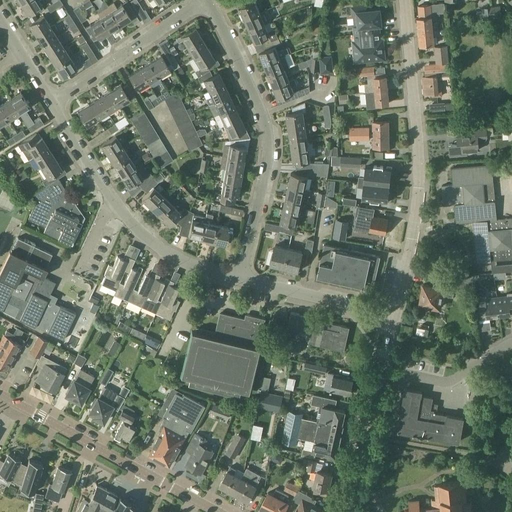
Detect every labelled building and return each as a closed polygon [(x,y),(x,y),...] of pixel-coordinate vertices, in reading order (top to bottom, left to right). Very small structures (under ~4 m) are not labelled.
[(25,17),(28,15),(43,5),(40,0),(27,0),(21,4),(24,9),(21,11),(25,17)] [(57,0),(47,7),(51,12),(63,4),(60,0),(57,0)] [(144,10),(139,2),(137,0),(132,0),(131,1),(139,14),(144,10)] [(245,0),(247,4),(239,8),(244,19),(260,12),(255,1),(257,0),(245,0)] [(133,11),(127,1),(122,4),(117,7),(114,2),(108,6),(121,26),(131,19),(128,14),(133,11)] [(431,5),(432,13),(439,13),(439,15),(445,15),(444,4),(431,5)] [(417,17),(419,31),(433,30),(438,30),(437,22),(432,22),(432,13),(431,5),(418,6),(419,17),(417,17)] [(500,5),(487,7),(490,22),(502,20),(500,5)] [(82,22),(87,18),(79,6),(74,10),(82,22)] [(122,29),(121,26),(108,6),(97,12),(101,17),(110,32),(115,29),(117,32),(122,29)] [(367,6),(353,7),(355,34),(353,34),(379,32),(378,25),(381,25),(380,19),(380,16),(381,16),(381,11),(380,11),(379,9),(368,10),(367,6)] [(271,21),(266,10),(260,12),(244,19),(249,31),(271,21)] [(31,17),(34,21),(29,24),(35,35),(50,25),(44,15),(39,18),(36,14),(31,17)] [(101,17),(85,27),(90,36),(93,40),(98,37),(99,39),(110,32),(101,17)] [(278,38),(274,29),(271,21),(249,31),(255,43),(262,39),(264,44),(278,38)] [(310,22),(309,31),(317,31),(318,22),(310,22)] [(74,33),(79,29),(76,24),(70,27),(74,33)] [(42,45),(57,36),(50,25),(35,35),(42,45)] [(179,43),(183,40),(187,48),(203,39),(196,27),(176,39),(179,43)] [(438,30),(433,30),(419,31),(420,46),(434,44),(434,35),(438,35),(438,30)] [(379,32),(353,34),(353,35),(355,34),(356,42),(354,42),(354,47),(358,47),(359,57),(367,56),(368,60),(384,58),(383,45),(380,45),(379,32)] [(80,43),(86,40),(82,35),(77,38),(80,43)] [(57,36),(42,45),(49,56),(60,48),(64,46),(57,36)] [(276,46),(281,43),(283,43),(280,37),(278,38),(264,44),(267,49),(259,52),(264,64),(285,55),(289,54),(286,47),(278,51),(276,46)] [(187,48),(194,58),(209,48),(203,39),(187,48)] [(95,54),(87,42),(82,45),(89,57),(95,54)] [(458,78),(470,78),(470,43),(458,43),(458,78)] [(64,46),(60,48),(49,56),(55,66),(70,57),(64,46)] [(171,51),(168,47),(163,50),(170,62),(176,59),(174,56),(178,53),(175,48),(171,51)] [(189,60),(195,71),(199,77),(211,69),(208,63),(215,59),(209,48),(194,58),(189,60)] [(447,52),(435,53),(436,63),(448,62),(447,52)] [(160,76),(170,69),(161,55),(150,61),(160,76)] [(285,55),(264,64),(269,75),(285,69),(290,67),(285,55)] [(319,56),(321,72),(331,71),(329,55),(319,56)] [(62,76),(77,67),(70,57),(55,66),(62,76)] [(312,58),(307,60),(304,61),(306,66),(309,65),(311,70),(317,71),(319,58),(312,58)] [(174,69),(180,66),(176,59),(170,62),(174,69)] [(163,82),(160,76),(150,61),(140,68),(149,83),(152,88),(163,82)] [(437,82),(437,72),(449,71),(448,62),(436,63),(429,64),(430,71),(425,72),(426,76),(423,76),(424,93),(432,93),(432,96),(442,95),(441,82),(437,82)] [(0,94),(6,90),(2,84),(18,73),(14,65),(0,74),(0,94)] [(374,66),(360,67),(361,75),(375,74),(374,66)] [(138,89),(149,83),(140,68),(129,75),(138,89)] [(203,86),(206,85),(209,91),(225,83),(219,72),(213,75),(211,69),(199,77),(201,81),(203,86)] [(285,69),(269,75),(273,87),(290,80),(285,69)] [(380,74),(380,77),(368,78),(368,83),(364,83),(365,92),(388,90),(386,76),(385,76),(385,73),(380,74)] [(279,105),(288,101),(303,95),(301,89),(294,92),(292,87),(298,84),(296,78),(290,80),(273,87),(278,99),(277,99),(279,105)] [(130,99),(135,96),(127,83),(122,86),(121,84),(110,91),(119,106),(130,99)] [(209,105),(230,95),(225,83),(209,91),(205,93),(207,98),(206,98),(209,105)] [(160,95),(155,98),(158,103),(163,100),(165,99),(171,95),(168,89),(160,95)] [(388,90),(365,92),(367,108),(377,107),(377,104),(389,103),(388,90)] [(21,91),(10,98),(20,113),(28,126),(34,122),(25,109),(30,106),(21,91)] [(119,106),(110,91),(99,97),(108,112),(119,106)] [(181,98),(177,91),(171,95),(165,99),(168,104),(181,98)] [(214,116),(235,106),(230,95),(209,105),(214,116)] [(89,104),(98,119),(108,112),(99,97),(89,104)] [(20,113),(10,98),(0,104),(0,106),(9,120),(20,113)] [(144,100),(147,104),(150,109),(158,103),(155,98),(150,102),(148,98),(144,100)] [(184,104),(183,103),(181,98),(168,104),(170,110),(184,104)] [(286,113),(288,126),(305,123),(304,112),(306,112),(305,102),(292,107),(293,112),(286,113)] [(445,102),(435,103),(436,110),(446,109),(445,102)] [(98,119),(89,104),(78,110),(87,125),(98,119)] [(173,116),(186,109),(184,104),(170,110),(173,116)] [(0,125),(9,120),(0,106),(0,125)] [(225,125),(241,117),(235,106),(214,116),(219,127),(225,125)] [(143,110),(130,117),(134,122),(146,115),(143,110)] [(191,118),(188,113),(174,119),(177,125),(191,118)] [(146,115),(134,122),(137,127),(149,120),(146,115)] [(228,137),(230,140),(250,137),(241,117),(225,125),(230,136),(228,137)] [(40,118),(28,126),(31,131),(44,123),(40,118)] [(193,124),(191,120),(191,118),(177,125),(180,130),(193,124)] [(120,120),(115,123),(119,129),(123,125),(120,120)] [(140,133),(152,125),(149,120),(137,127),(140,133)] [(374,133),(389,133),(389,120),(374,121),(374,133)] [(110,126),(108,127),(112,133),(114,132),(119,129),(115,123),(110,126)] [(290,138),(307,136),(305,123),(288,126),(290,138)] [(143,138),(156,130),(152,125),(140,133),(143,138)] [(96,135),(99,141),(112,133),(108,127),(96,135)] [(195,127),(182,134),(184,139),(198,133),(195,127)] [(479,143),(482,143),(485,139),(485,136),(488,136),(487,127),(471,128),(471,135),(460,136),(463,154),(467,154),(467,150),(479,149),(479,143)] [(25,135),(22,130),(17,133),(21,138),(25,135)] [(146,143),(159,135),(156,130),(143,138),(146,143)] [(40,137),(36,132),(19,144),(22,149),(27,146),(34,156),(49,147),(42,136),(40,137)] [(13,136),(16,141),(21,138),(17,133),(13,136)] [(184,139),(187,145),(200,138),(198,135),(198,133),(184,139)] [(389,133),(374,133),(374,146),(389,146),(389,133)] [(116,135),(101,144),(108,155),(123,146),(116,135)] [(313,143),(308,143),(307,136),(290,138),(292,151),(314,147),(313,143)] [(463,154),(460,136),(457,136),(458,143),(449,143),(450,155),(463,154)] [(247,147),(246,153),(247,153),(250,137),(230,140),(230,144),(247,147)] [(187,145),(189,150),(203,144),(200,138),(187,145)] [(161,139),(148,147),(151,152),(164,144),(161,139)] [(154,157),(167,149),(164,144),(151,152),(154,157)] [(247,147),(230,144),(227,156),(245,159),(246,153),(247,147)] [(331,147),(330,155),(332,155),(339,155),(339,149),(339,146),(332,145),(332,146),(331,146),(331,147)] [(123,146),(108,155),(114,165),(129,156),(123,146)] [(41,167),(56,157),(49,147),(34,156),(41,167)] [(315,147),(314,147),(292,151),(294,163),(311,160),(310,155),(316,154),(315,147)] [(157,162),(170,154),(167,149),(154,157),(157,162)] [(160,167),(173,160),(170,154),(157,162),(160,167)] [(121,176),(136,167),(129,156),(114,165),(121,176)] [(225,168),(243,171),(245,159),(227,156),(225,168)] [(56,157),(41,167),(48,177),(43,180),(46,186),(59,178),(55,172),(63,168),(56,157)] [(361,159),(342,158),(342,167),(361,168),(361,159)] [(136,167),(121,176),(128,186),(126,188),(131,196),(141,187),(156,175),(153,170),(148,174),(141,163),(136,167)] [(457,222),(473,221),(497,219),(492,164),(452,168),(453,184),(442,185),(443,201),(444,205),(455,204),(457,222)] [(358,181),(389,184),(390,177),(391,177),(392,167),(388,166),(388,168),(383,168),(383,166),(374,165),(374,167),(367,166),(366,177),(359,176),(358,181)] [(243,171),(225,168),(223,181),(240,184),(243,171)] [(24,171),(19,174),(22,179),(28,176),(24,171)] [(160,172),(156,175),(141,187),(147,193),(141,198),(150,207),(163,195),(154,186),(158,182),(164,177),(160,172)] [(289,185),(306,189),(309,176),(292,173),(289,185)] [(58,203),(59,201),(65,188),(59,178),(46,186),(58,203)] [(177,189),(181,185),(177,180),(173,184),(177,189)] [(236,196),(238,196),(240,184),(223,181),(221,193),(215,192),(213,198),(235,203),(234,202),(236,196)] [(389,184),(358,181),(358,187),(364,187),(363,198),(370,199),(370,200),(380,201),(380,200),(385,200),(385,202),(389,202),(390,192),(388,192),(389,184)] [(286,197),(303,201),(306,189),(289,185),(286,197)] [(46,186),(34,194),(37,199),(29,218),(47,227),(58,203),(46,186)] [(72,244),(82,223),(85,217),(66,187),(65,188),(59,201),(58,203),(47,227),(45,231),(72,244)] [(159,216),(172,203),(163,195),(150,207),(159,216)] [(337,202),(325,195),(324,205),(336,207),(337,202)] [(192,196),(190,204),(198,206),(200,198),(192,196)] [(356,198),(344,196),(343,203),(355,205),(356,198)] [(303,201),(286,197),(283,209),(300,213),(303,201)] [(169,225),(170,224),(171,225),(177,221),(181,225),(188,211),(189,210),(185,208),(181,212),(172,203),(159,216),(169,225)] [(242,215),(243,209),(217,203),(216,209),(242,215)] [(345,220),(348,207),(339,205),(336,218),(345,220)] [(356,220),(354,228),(370,231),(385,234),(388,219),(373,216),(375,208),(359,206),(357,206),(354,219),(356,220)] [(280,222),(297,226),(300,213),(283,209),(280,222)] [(206,217),(193,214),(194,213),(188,211),(181,225),(183,226),(181,235),(188,237),(188,236),(200,239),(205,221),(206,217)] [(205,244),(212,245),(217,224),(211,223),(213,215),(206,213),(206,217),(205,221),(200,239),(206,240),(205,244)] [(511,269),(511,217),(497,219),(473,221),(477,261),(491,260),(492,272),(511,269)] [(335,219),(333,237),(346,239),(348,221),(335,219)] [(264,228),(279,231),(280,225),(266,222),(264,228)] [(225,245),(229,227),(217,224),(212,245),(218,247),(219,243),(224,244),(224,245),(225,245)] [(294,228),(280,225),(279,231),(292,234),(294,228)] [(59,297),(50,293),(56,282),(42,275),(52,253),(18,237),(0,275),(0,308),(45,330),(63,339),(76,312),(56,303),(59,297)] [(314,240),(308,239),(305,252),(312,254),(314,240)] [(381,256),(324,243),(317,275),(374,287),(380,260),(381,256)] [(284,267),(289,248),(276,245),(273,257),(271,264),(284,267)] [(289,248),(284,267),(298,271),(303,251),(289,248)] [(119,282),(125,270),(130,257),(127,256),(125,259),(117,256),(114,263),(116,264),(115,267),(109,264),(104,274),(105,275),(101,284),(109,288),(111,285),(116,288),(117,288),(119,282)] [(125,270),(129,272),(135,259),(130,257),(125,270)] [(130,275),(128,274),(124,284),(119,282),(117,288),(116,288),(113,294),(122,298),(123,295),(128,298),(129,298),(133,288),(143,267),(139,266),(137,269),(134,268),(130,275)] [(127,300),(128,300),(136,304),(137,301),(142,304),(143,304),(156,273),(153,272),(151,276),(147,274),(144,281),(142,280),(137,290),(133,288),(129,298),(128,298),(127,300)] [(147,309),(155,313),(156,313),(157,310),(156,310),(170,280),(165,277),(164,281),(158,279),(160,275),(156,273),(143,304),(142,304),(141,306),(142,307),(143,304),(148,307),(147,309)] [(423,283),(420,303),(440,307),(442,295),(450,296),(453,297),(454,291),(456,291),(457,287),(467,289),(471,289),(472,282),(468,281),(448,277),(447,282),(438,280),(432,279),(432,285),(426,284),(423,283)] [(175,310),(180,300),(173,298),(175,295),(177,296),(180,288),(172,285),(174,281),(170,280),(156,310),(157,310),(162,313),(161,315),(170,319),(174,310),(175,310)] [(497,297),(499,315),(507,314),(508,316),(511,315),(511,292),(507,293),(508,296),(497,297)] [(486,296),(479,297),(482,319),(491,318),(491,316),(499,315),(497,297),(486,298),(486,296)] [(138,307),(136,312),(146,316),(148,311),(138,307)] [(300,313),(291,311),(285,340),(284,340),(283,345),(284,346),(283,348),(300,352),(303,338),(310,340),(309,342),(345,350),(345,348),(346,348),(348,342),(347,342),(350,327),(312,318),(307,317),(299,315),(300,313)] [(250,391),(261,347),(258,346),(265,319),(246,314),(245,318),(221,313),(216,332),(197,327),(196,331),(193,331),(183,375),(192,377),(190,385),(239,397),(241,389),(250,391)] [(104,314),(101,320),(107,322),(110,316),(104,314)] [(114,327),(125,331),(127,325),(116,321),(114,327)] [(0,344),(8,349),(14,340),(16,335),(7,330),(5,335),(0,343),(0,344)] [(8,349),(17,354),(25,340),(16,335),(14,340),(8,349)] [(39,357),(48,341),(39,336),(38,336),(29,352),(39,357)] [(143,340),(142,342),(149,345),(152,339),(145,336),(143,340)] [(112,351),(116,341),(110,339),(106,349),(112,351)] [(8,349),(0,344),(0,355),(3,358),(8,349)] [(17,354),(8,349),(3,358),(12,363),(17,354)] [(67,367),(42,354),(38,362),(44,365),(36,380),(41,383),(55,390),(60,379),(61,380),(63,377),(62,376),(64,373),(65,373),(67,367)] [(74,362),(81,366),(85,358),(79,354),(74,362)] [(3,358),(0,355),(0,366),(8,371),(12,363),(3,358)] [(306,360),(304,369),(325,373),(327,365),(306,360)] [(108,367),(100,381),(105,384),(113,370),(108,367)] [(80,368),(66,394),(71,397),(70,399),(78,404),(79,402),(80,403),(81,401),(83,402),(87,394),(86,393),(89,388),(88,387),(94,376),(80,368)] [(329,372),(325,388),(350,394),(354,378),(329,372)] [(118,394),(104,386),(98,397),(97,397),(96,398),(95,397),(90,405),(92,406),(89,412),(94,414),(93,416),(103,422),(118,394)] [(405,390),(397,430),(412,433),(428,436),(428,435),(459,440),(463,417),(435,412),(437,403),(431,402),(432,397),(421,395),(422,391),(405,388),(404,390),(405,390)] [(259,402),(280,407),(283,395),(261,391),(259,402)] [(177,392),(164,416),(156,432),(160,434),(154,445),(155,445),(151,454),(169,464),(174,456),(176,456),(181,446),(180,445),(188,430),(192,432),(206,405),(185,394),(184,396),(177,392)] [(337,400),(314,395),(312,401),(321,403),(320,408),(322,408),(320,418),(343,423),(343,422),(346,410),(331,407),(332,405),(336,406),(337,400)] [(210,411),(217,415),(221,406),(213,404),(210,411)] [(135,414),(123,408),(118,417),(124,420),(117,432),(116,434),(117,435),(117,436),(120,438),(121,437),(122,437),(123,436),(130,440),(137,427),(131,423),(135,414)] [(303,413),(289,410),(284,433),(298,436),(298,437),(315,441),(325,443),(327,445),(338,447),(344,423),(343,422),(343,423),(320,418),(316,417),(315,421),(302,418),(303,413)] [(208,436),(197,431),(192,441),(198,444),(187,464),(202,472),(214,449),(208,446),(210,443),(205,441),(208,436)] [(246,437),(238,433),(227,453),(235,457),(246,437)] [(298,436),(284,433),(282,442),(296,445),(298,437),(298,436)] [(304,448),(302,454),(313,457),(314,451),(338,456),(340,447),(338,447),(327,445),(325,443),(315,441),(313,451),(304,448)] [(0,473),(11,479),(19,464),(19,463),(21,459),(8,453),(3,461),(0,459),(0,473)] [(283,457),(273,453),(270,460),(280,464),(283,457)] [(19,464),(11,479),(21,484),(19,487),(33,492),(42,463),(29,459),(26,467),(19,464)] [(308,470),(315,471),(317,461),(310,459),(308,470)] [(234,493),(243,477),(234,473),(237,469),(231,465),(228,470),(220,485),(234,493)] [(72,472),(58,467),(52,484),(49,484),(45,496),(58,501),(62,489),(65,490),(72,472)] [(248,467),(243,477),(234,493),(249,500),(257,485),(260,479),(258,479),(261,474),(248,467)] [(332,473),(317,470),(314,486),(315,486),(313,492),(326,495),(328,489),(329,489),(328,489),(331,474),(332,474),(332,473)] [(473,511),(472,511),(471,503),(472,502),(471,500),(469,502),(466,502),(465,489),(466,489),(466,481),(460,481),(460,480),(438,482),(439,483),(434,484),(436,498),(432,498),(431,497),(430,499),(431,500),(432,507),(420,508),(419,500),(408,501),(408,509),(404,510),(404,511),(473,511)] [(299,486),(289,481),(285,489),(295,494),(299,486)] [(83,501),(77,511),(96,511),(107,491),(98,486),(88,504),(83,501)] [(269,492),(261,507),(262,507),(261,508),(267,511),(285,511),(284,511),(289,502),(288,502),(289,499),(287,498),(289,494),(277,488),(274,494),(269,492)] [(294,499),(300,503),(306,493),(299,489),(294,499)] [(107,491),(98,509),(102,511),(107,511),(114,500),(116,495),(107,491)] [(39,511),(43,493),(35,492),(31,511),(39,511)] [(306,493),(300,503),(295,511),(326,511),(313,505),(316,499),(306,493)] [(107,511),(137,511),(139,509),(130,504),(130,503),(131,502),(129,502),(125,500),(125,499),(121,497),(119,496),(119,497),(119,498),(118,501),(117,502),(114,500),(107,511)]
